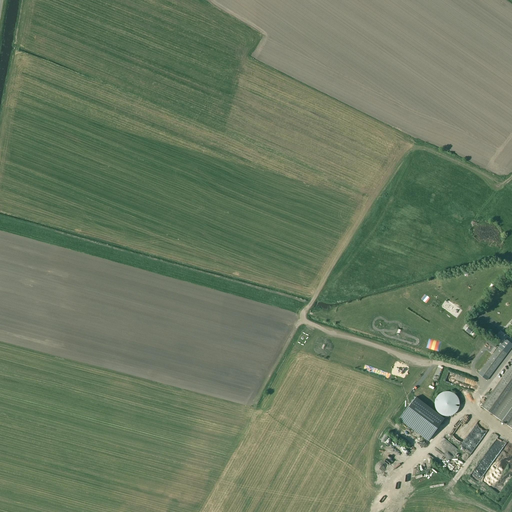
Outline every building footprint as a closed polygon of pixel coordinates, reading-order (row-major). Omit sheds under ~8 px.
[(470,334),(474,329),(469,326),(465,331),(470,334)] [(511,340),(511,339),(503,350),(508,353),(511,348),(511,340)] [(507,353),(499,347),(481,372),(489,378),(507,353)] [(511,364),(481,407),(511,428),(511,364)] [(472,379),(468,387),(473,390),(477,381),(472,379)] [(462,388),(459,392),(467,396),(469,392),(462,388)] [(439,395),(438,396),(437,398),(437,399),(436,400),(436,401),(436,402),(436,403),(436,404),(436,405),(436,406),(436,407),(436,408),(437,408),(437,410),(438,411),(439,412),(439,413),(440,413),(441,414),(442,415),(443,415),(445,416),(446,416),(447,416),(448,416),(449,416),(450,416),(451,416),(452,416),(453,415),(454,415),(455,414),(456,414),(457,413),(457,412),(458,411),(459,410),(459,409),(460,408),(460,407),(460,406),(460,405),(460,404),(460,403),(460,402),(460,401),(460,400),(460,399),(459,398),(459,397),(458,396),(457,395),(456,394),(455,394),(455,393),(454,393),(453,392),(452,392),(451,392),(450,392),(449,391),(448,391),(447,391),(446,392),(445,392),(443,392),(443,393),(442,393),(441,394),(440,394),(439,395)] [(415,397),(401,416),(430,437),(444,418),(415,397)] [(452,427),(446,434),(452,439),(459,433),(452,427)] [(417,439),(422,445),(428,441),(422,435),(417,439)] [(453,471),(455,468),(449,466),(450,463),(448,462),(445,467),(453,471)] [(483,472),(487,465),(481,462),(477,468),(483,472)] [(471,474),(478,478),(481,472),(474,468),(471,474)]
